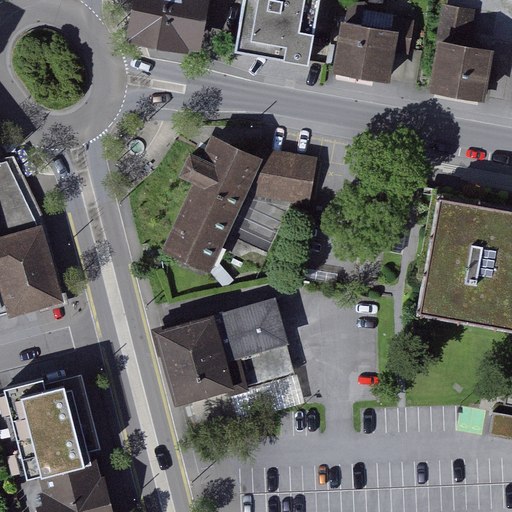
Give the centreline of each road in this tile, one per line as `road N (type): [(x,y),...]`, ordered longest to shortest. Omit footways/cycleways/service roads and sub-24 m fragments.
road 1 (residential): [(511,140),(222,91)]
road 2 (secondary): [(122,326),(169,511)]
road 3 (residential): [(122,326),(0,355)]
